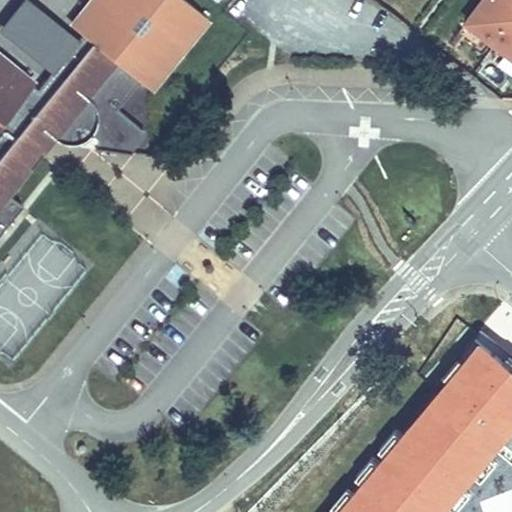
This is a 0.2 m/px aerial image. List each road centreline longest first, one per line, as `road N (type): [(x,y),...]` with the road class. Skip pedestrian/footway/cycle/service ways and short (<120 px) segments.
road 1 (tertiary): [(463,236),(189,511)]
road 2 (unclassified): [(92,511),(62,471),(0,416)]
